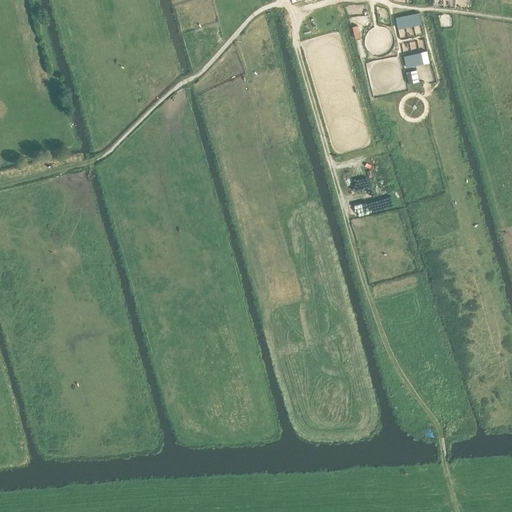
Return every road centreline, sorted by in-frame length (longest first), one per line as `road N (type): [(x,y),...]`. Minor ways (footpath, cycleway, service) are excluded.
road 1 (track): [(455,511),(443,437),(381,333),(284,0)]
road 2 (track): [(284,0),(261,10),(99,159),(0,184)]
